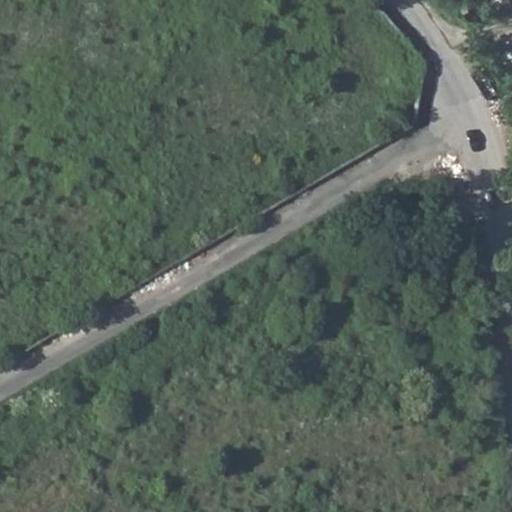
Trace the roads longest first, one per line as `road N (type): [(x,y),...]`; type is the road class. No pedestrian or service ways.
road 1 (residential): [(465,119),(0,391)]
road 2 (residential): [(465,119),(486,190),(511,357)]
road 3 (residential): [(393,0),(432,48),(465,119)]
